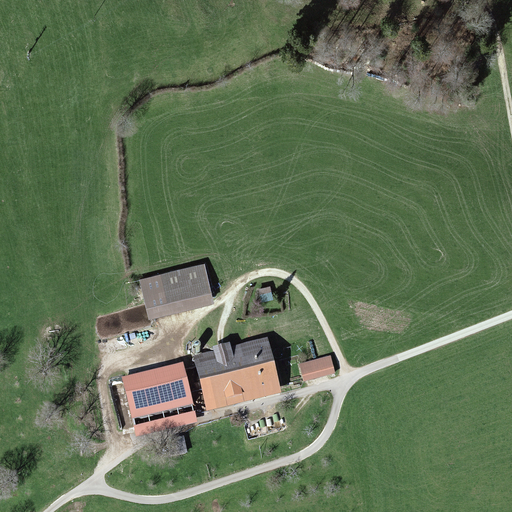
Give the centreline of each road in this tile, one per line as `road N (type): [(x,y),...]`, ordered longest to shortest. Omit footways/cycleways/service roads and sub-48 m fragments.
road 1 (unclassified): [(511,315),(356,373),(320,442),(292,459),(165,499),(91,488),(50,511)]
road 2 (track): [(356,373),(291,279),(258,273),(223,294),(184,337),(195,424)]
road 3 (track): [(195,424),(353,377)]
road 4 (track): [(195,424),(116,462),(91,488)]
